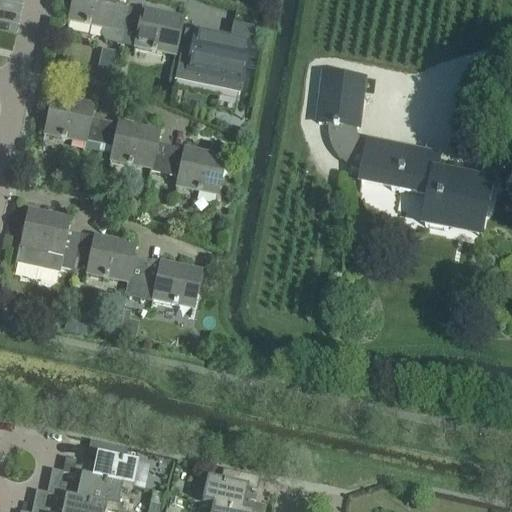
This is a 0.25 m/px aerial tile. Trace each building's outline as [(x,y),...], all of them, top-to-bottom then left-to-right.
[(105,45),(121,49),(129,11),(115,9),(116,0),(73,0),(68,26),(102,34),(101,39),(105,45)] [(129,11),(121,49),(133,51),(133,52),(175,62),(181,34),(183,22),(143,13),(142,14),(129,11)] [(175,62),(175,63),(201,69),(199,79),(223,84),(220,95),(225,101),(230,102),(234,101),(238,98),(240,87),(242,88),(251,48),(208,39),(208,40),(181,34),(175,62)] [(315,130),(329,132),(329,134),(329,138),(329,142),(331,147),(332,152),(335,157),(339,162),(342,166),(346,169),(351,172),(355,174),(358,175),(358,179),(363,180),(362,188),(431,202),(425,230),(447,234),(449,226),(477,232),(483,203),(491,204),(494,190),(437,179),(439,171),(409,165),(411,157),(370,149),(363,147),(361,145),(359,141),(358,139),(357,137),(358,135),(361,136),(368,83),(322,77),(315,130)] [(84,152),(98,155),(105,125),(91,122),(94,109),(52,100),(44,140),(84,148),(84,152)] [(105,125),(98,155),(111,157),(109,166),(151,175),(157,148),(160,135),(119,126),(118,127),(105,125)] [(232,147),(244,149),(246,138),(234,136),(232,147)] [(157,148),(151,175),(152,175),(152,177),(177,182),(175,192),(219,201),(227,161),(185,152),(184,154),(157,148)] [(70,186),(68,196),(80,199),(82,190),(70,186)] [(73,275),(73,274),(80,238),(67,236),(70,222),(28,214),(17,267),(60,276),(61,272),(73,275)] [(80,238),(73,274),(76,275),(79,263),(84,264),(88,265),(85,279),(127,288),(133,261),(135,248),(94,240),(94,241),(80,238)] [(133,261),(127,288),(125,301),(152,306),(195,315),(203,275),(160,266),(160,267),(133,261)] [(48,317),(46,331),(59,333),(62,320),(48,317)] [(65,327),(64,334),(75,336),(77,329),(77,327),(66,325),(65,327)] [(74,479),(81,481),(122,489),(133,491),(138,467),(124,464),(127,452),(90,445),(88,457),(96,459),(93,473),(76,469),(74,479)] [(212,509),(226,511),(262,511),(263,511),(245,506),(248,492),(257,494),(260,481),(223,473),(220,485),(207,482),(201,507),(212,509)] [(49,489),(47,497),(47,498),(65,501),(107,510),(115,511),(117,511),(122,489),(81,481),(78,494),(71,493),(72,489),(60,487),(60,491),(49,489)] [(48,511),(33,509),(32,511),(106,511),(107,510),(65,501),(62,511),(48,511)]
